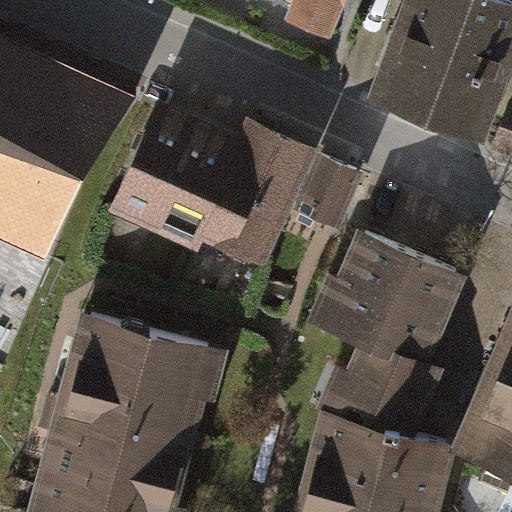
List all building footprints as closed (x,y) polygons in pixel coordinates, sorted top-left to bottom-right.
[(368,0),(309,0),(359,21),(368,0)] [(511,84),(511,22),(451,0),(412,0),(377,93),(492,136),(511,84)] [(0,228),(44,250),(86,174),(138,88),(52,53),(0,28),(0,228)] [(199,129),(150,107),(109,197),(263,267),(294,199),(326,214),(337,189),(354,153),(263,112),(255,129),(245,150),(199,129)] [(471,270),(351,224),(310,311),(347,333),(313,404),(290,511),(432,511),(447,428),(429,423),(406,417),(436,352),(461,294),(471,270)] [(511,300),(452,441),(511,466),(511,300)] [(182,511),(225,337),(78,302),(28,510),(35,511),(182,511)]
